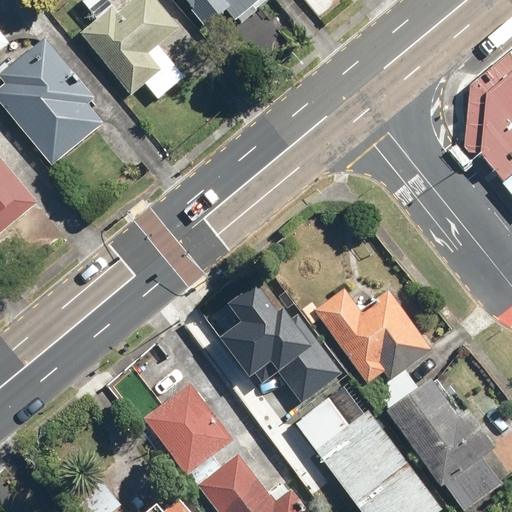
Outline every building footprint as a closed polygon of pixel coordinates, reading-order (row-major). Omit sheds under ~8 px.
[(88,0),(84,4),(97,20),(78,36),(131,98),(147,85),(160,101),(187,78),(161,48),(183,30),(157,0),(137,0),(123,12),(121,10),(112,0),(88,0)] [(269,0),(183,0),(206,30),(228,14),(236,25),(241,21),(245,26),(260,15),(256,10),(269,0)] [(0,31),(0,55),(12,45),(0,31)] [(98,105),(46,42),(0,80),(0,106),(53,170),(104,127),(91,111),(98,105)] [(479,153),(511,193),(511,71),(484,93),(479,153)] [(0,243),(41,210),(0,160),(0,243)] [(243,324),(221,340),(250,379),(272,363),(287,383),(302,404),(343,374),(298,315),(292,320),(283,309),(278,312),(257,284),(229,305),(243,324)] [(349,290),(316,313),(367,385),(386,372),(393,382),(435,353),(390,288),(362,308),(349,290)] [(435,380),(418,392),(408,377),(381,396),(391,410),(387,413),(440,488),(444,485),(463,511),(466,511),(504,486),(492,469),(484,458),(498,448),(468,406),(459,413),(435,380)] [(192,384),(144,421),(187,477),(235,440),(192,384)] [(362,414),(344,390),(297,425),(360,511),(442,511),(443,511),(368,409),(362,414)] [(236,453),(197,486),(218,511),(312,511),(286,480),(270,494),(236,453)] [(145,460),(128,474),(148,499),(165,486),(145,460)] [(98,475),(66,501),(75,511),(117,511),(123,507),(98,475)] [(147,511),(144,511),(199,511),(188,497),(169,511),(165,511),(158,502),(147,511)]
